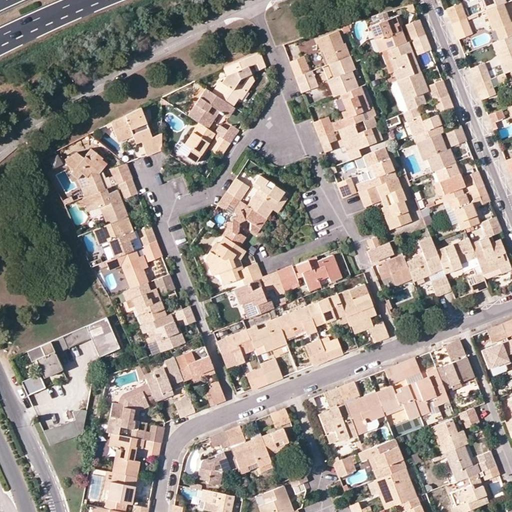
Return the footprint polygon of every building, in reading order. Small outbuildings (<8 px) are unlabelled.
[(482,0),(486,10),(503,4),(506,3),(504,0),(482,0)] [(448,16),(463,10),(460,3),(446,9),(448,16)] [(486,10),(484,11),(492,30),(494,29),(499,40),(511,35),(511,21),(510,23),(503,4),(486,10)] [(452,24),(466,18),(463,10),(448,16),(452,24)] [(384,50),(406,42),(399,24),(401,24),(398,16),(369,27),(379,52),(384,50)] [(469,26),(466,18),(452,24),(455,32),(469,26)] [(421,27),(418,20),(404,25),(407,32),(421,27)] [(472,33),(469,26),(455,32),(457,39),(472,33)] [(421,27),(407,32),(410,40),(411,40),(424,35),(421,27)] [(328,64),(349,56),(344,43),(343,44),(337,31),(315,40),(320,53),(322,52),(327,65),(328,64)] [(427,43),(424,35),(411,40),(414,48),(427,43)] [(509,71),(511,70),(511,35),(499,40),(491,43),(504,73),(509,71)] [(384,50),(397,80),(420,71),(408,41),(406,42),(384,50)] [(427,43),(414,48),(417,55),(430,50),(427,43)] [(211,92),(233,106),(239,98),(242,99),(254,80),(247,67),(253,64),(256,71),(265,66),(259,52),(223,68),(226,75),(221,82),(219,81),(211,92)] [(292,70),(306,64),(304,56),(289,62),(292,70)] [(339,94),(358,87),(351,70),(354,69),(349,56),(328,64),(333,78),(327,80),(333,97),(339,94)] [(472,76),(487,70),(484,63),(469,69),(472,76)] [(295,77),(309,71),(306,64),(292,70),(295,77)] [(295,77),(298,85),(315,78),(312,70),(309,71),(295,77)] [(472,76),(475,84),(490,79),(491,79),(487,70),(472,76)] [(416,107),(426,103),(422,93),(428,91),(420,71),(397,80),(396,80),(408,111),(416,107)] [(490,79),(493,87),(500,84),(497,76),(491,79),(490,79)] [(301,91),(301,92),(318,86),(315,78),(298,85),(301,91)] [(475,84),(478,92),(493,87),(490,79),(475,84)] [(408,111),(396,80),(391,82),(388,85),(398,110),(403,112),(408,111)] [(444,87),(441,80),(429,86),(431,92),(444,87)] [(329,123),(316,128),(319,137),(333,131),(337,130),(353,123),(362,120),(365,119),(362,112),(369,109),(361,86),(358,87),(339,94),(346,111),(341,112),(343,118),(329,123)] [(434,100),(447,95),(444,87),(431,92),(434,100)] [(478,92),(481,100),(496,94),(493,87),(478,92)] [(199,122),(207,128),(219,111),(228,117),(235,108),(233,106),(211,92),(205,88),(187,115),(199,122)] [(437,109),(451,104),(447,95),(434,100),(437,109)] [(440,115),(453,110),(451,104),(437,109),(440,115)] [(142,142),(147,155),(162,149),(161,133),(153,136),(141,107),(111,122),(118,141),(133,136),(136,144),(142,142)] [(403,112),(407,121),(419,116),(416,107),(408,111),(403,112)] [(369,109),(362,112),(365,119),(373,116),(375,115),(372,108),(369,109)] [(502,110),(487,115),(490,124),(505,118),(502,110)] [(440,133),(443,132),(436,115),(421,121),(419,116),(407,121),(415,143),(440,133)] [(349,161),(360,156),(357,149),(382,140),(373,116),(365,119),(362,120),(365,129),(357,133),(353,123),(337,130),(349,161)] [(327,117),(313,122),(316,128),(329,123),(327,117)] [(490,124),(493,130),(507,125),(505,118),(490,124)] [(207,128),(199,122),(182,147),(188,151),(184,156),(195,163),(200,154),(208,142),(209,142),(215,133),(214,132),(207,128)] [(229,143),(234,135),(226,131),(218,125),(214,132),(215,133),(217,134),(229,143)] [(235,135),(238,130),(230,125),(226,131),(234,135),(235,135)] [(459,126),(445,131),(448,140),(462,134),(459,126)] [(319,137),(322,146),(330,144),(337,141),(333,131),(319,137)] [(434,171),(455,163),(449,148),(446,149),(440,133),(415,143),(422,161),(427,159),(432,172),(434,171)] [(229,143),(217,134),(211,144),(223,152),(229,143)] [(462,134),(448,140),(451,147),(465,141),(462,134)] [(223,152),(211,144),(208,148),(220,156),(223,152)] [(322,146),(325,153),(332,150),(330,144),(322,146)] [(184,156),(188,151),(182,147),(179,152),(184,156)] [(359,191),(396,177),(385,147),(362,156),(368,171),(366,172),(369,179),(355,184),(358,192),(359,191)] [(105,188),(100,173),(107,163),(102,159),(103,158),(91,148),(82,156),(77,152),(65,158),(71,173),(78,179),(82,173),(86,176),(90,185),(82,188),(85,196),(105,188)] [(58,155),(49,160),(54,169),(63,164),(58,155)] [(129,170),(127,163),(111,169),(114,176),(129,170)] [(446,201),(447,200),(463,194),(461,187),(459,183),(462,181),(455,163),(434,171),(446,201)] [(119,183),(132,178),(131,174),(129,170),(114,176),(109,178),(112,186),(119,183)] [(479,179),(477,171),(471,174),(473,181),(479,179)] [(247,206),(266,219),(272,209),(278,212),(287,199),(281,195),(283,192),(259,176),(253,186),(258,190),(247,206)] [(359,191),(365,207),(380,201),(383,207),(381,208),(389,229),(411,221),(403,201),(405,200),(396,177),(359,191)] [(132,178),(119,183),(122,191),(135,186),(132,178)] [(231,185),(245,194),(249,187),(236,178),(233,182),(231,185)] [(340,189),(353,184),(350,178),(337,183),(340,189)] [(470,191),(482,186),(479,179),(473,181),(465,184),(469,192),(470,191)] [(343,197),(356,192),(353,184),(340,189),(343,197)] [(226,192),(240,201),(245,194),(231,185),(226,192)] [(128,216),(129,216),(118,189),(113,191),(111,186),(105,188),(85,196),(83,197),(83,199),(75,203),(77,207),(85,204),(88,211),(99,206),(107,224),(128,216)] [(135,186),(122,191),(124,198),(138,193),(135,186)] [(482,186),(470,191),(473,200),(479,197),(486,195),(482,186)] [(226,192),(221,199),(229,204),(235,209),(232,212),(234,216),(232,216),(231,222),(226,222),(226,229),(221,235),(224,236),(239,247),(245,237),(238,231),(239,223),(245,220),(250,223),(251,230),(257,234),(267,219),(266,219),(247,206),(240,201),(226,192)] [(464,229),(479,223),(471,203),(469,203),(465,193),(463,194),(447,200),(450,211),(453,210),(460,230),(464,229)] [(483,204),(488,202),(486,195),(479,197),(483,204)] [(221,199),(217,205),(225,210),(229,204),(221,199)] [(424,221),(431,219),(428,208),(421,210),(424,221)] [(117,256),(133,250),(127,234),(134,231),(128,216),(107,224),(93,230),(99,245),(111,241),(117,256)] [(479,266),(482,274),(498,268),(500,273),(511,269),(499,239),(493,241),(491,236),(500,232),(494,217),(479,223),(464,229),(468,238),(476,258),(479,266)] [(153,231),(151,225),(137,231),(141,239),(154,234),(153,231)] [(141,247),(156,241),(154,234),(141,239),(138,240),(141,247)] [(239,247),(224,236),(218,243),(216,241),(204,258),(211,276),(218,274),(222,285),(239,278),(236,271),(239,270),(243,268),(239,260),(246,251),(239,247)] [(366,240),(370,249),(380,245),(377,236),(366,240)] [(435,250),(430,236),(417,241),(422,255),(405,262),(412,279),(413,282),(434,274),(434,272),(442,269),(435,250)] [(476,258),(468,238),(435,250),(442,269),(444,274),(464,265),(463,263),(476,258)] [(156,241),(141,247),(144,255),(159,249),(156,241)] [(108,259),(112,258),(108,243),(103,244),(108,259)] [(402,254),(384,261),(381,255),(384,254),(380,245),(370,249),(365,250),(372,266),(376,265),(382,280),(391,276),(395,286),(412,279),(405,262),(402,254)] [(130,288),(148,282),(150,281),(144,268),(149,266),(147,262),(144,255),(139,257),(136,249),(133,250),(117,256),(106,260),(110,270),(121,265),(130,288)] [(144,255),(147,262),(163,256),(159,249),(144,255)] [(315,258),(295,265),(298,273),(301,271),(308,290),(321,286),(318,280),(328,276),(330,281),(341,277),(332,254),(317,260),(316,257),(315,258)] [(258,269),(255,263),(243,268),(239,270),(242,278),(258,271),(258,269)] [(482,274),(479,266),(472,269),(475,275),(472,276),(475,282),(478,290),(487,286),(484,279),(482,274)] [(285,270),(291,285),(297,282),(291,267),(285,270)] [(498,268),(482,274),(484,279),(500,273),(498,268)] [(276,273),(284,292),(292,289),(291,285),(285,270),(276,273)] [(242,278),(244,285),(258,280),(261,278),(258,271),(242,278)] [(169,273),(154,279),(158,288),(172,282),(169,273)] [(276,273),(269,276),(273,288),(276,295),(284,292),(276,273)] [(267,276),(261,278),(266,291),(273,288),(269,276),(267,276)] [(436,280),(441,293),(450,290),(445,276),(436,280)] [(244,285),(233,290),(239,305),(242,303),(248,318),(273,309),(274,308),(270,299),(265,301),(259,287),(261,286),(258,280),(244,285)] [(441,293),(436,280),(430,282),(435,295),(441,293)] [(143,324),(167,315),(156,289),(151,291),(148,282),(130,288),(123,291),(130,308),(135,306),(143,324)] [(172,282),(158,288),(160,295),(175,289),(172,282)] [(478,290),(475,282),(469,284),(472,292),(478,290)] [(364,284),(337,294),(346,318),(348,322),(349,326),(363,321),(362,319),(366,317),(367,317),(368,317),(375,314),(364,284)] [(337,294),(337,293),(306,305),(306,306),(314,326),(336,318),(345,315),(337,294)] [(183,309),(175,311),(179,320),(192,315),(189,306),(183,309)] [(276,317),(284,338),(295,334),(294,331),(304,328),(306,334),(316,331),(314,326),(306,306),(276,317)] [(167,315),(143,324),(140,325),(144,333),(148,332),(152,342),(156,340),(160,352),(171,348),(185,342),(181,331),(182,330),(181,326),(177,328),(172,313),(167,315)] [(192,315),(179,320),(181,326),(195,321),(192,315)] [(345,315),(336,318),(340,324),(348,322),(346,318),(345,315)] [(284,338),(276,317),(264,322),(266,326),(256,329),(255,325),(246,329),(253,347),(262,344),(265,351),(286,343),(284,338)] [(368,317),(367,317),(366,317),(362,319),(363,321),(349,326),(352,333),(367,327),(372,326),(368,317)] [(107,318),(33,349),(45,377),(62,369),(55,353),(92,338),(100,356),(120,348),(107,318)] [(501,324),(506,337),(511,334),(511,327),(511,326),(509,320),(501,324)] [(374,325),(380,339),(387,336),(382,322),(374,325)] [(501,324),(493,327),(499,340),(506,337),(501,324)] [(367,327),(373,342),(380,339),(374,325),(372,326),(367,327)] [(488,329),(486,329),(491,343),(499,340),(493,327),(488,329)] [(253,347),(246,329),(224,337),(227,344),(226,345),(231,358),(232,357),(235,365),(244,361),(242,354),(254,349),(253,347)] [(327,360),(336,356),(329,341),(327,336),(319,339),(327,360)] [(336,356),(342,354),(336,338),(329,341),(336,356)] [(319,363),(327,360),(319,339),(311,342),(319,363)] [(459,340),(451,343),(457,357),(465,354),(459,340)] [(511,352),(507,340),(481,350),(488,368),(497,364),(495,360),(501,358),(505,369),(511,366),(511,352)] [(81,357),(92,352),(87,341),(76,345),(81,357)] [(319,363),(311,342),(304,345),(312,365),(319,363)] [(448,345),(444,346),(450,360),(457,357),(451,343),(448,345)] [(215,372),(204,345),(191,350),(183,353),(174,357),(183,379),(184,381),(193,377),(194,380),(215,372)] [(231,358),(226,345),(222,346),(227,359),(231,358)] [(435,368),(444,390),(451,388),(452,390),(461,386),(460,382),(474,377),(466,356),(435,368)] [(183,379),(174,357),(164,360),(167,367),(164,368),(162,366),(144,374),(156,402),(174,394),(170,385),(183,379)] [(275,380),(282,377),(274,358),(267,360),(275,380)] [(406,361),(412,375),(419,372),(414,358),(406,361)] [(267,383),(275,380),(267,360),(259,363),(261,367),(267,383)] [(398,364),(404,378),(412,375),(406,361),(398,364)] [(398,364),(390,367),(396,381),(404,378),(398,364)] [(267,383),(261,367),(252,371),(258,386),(267,383)] [(386,369),(384,370),(389,384),(396,381),(390,367),(386,369)] [(406,384),(419,416),(428,412),(424,401),(431,399),(434,407),(445,402),(446,406),(450,405),(444,390),(435,368),(426,372),(427,376),(406,384)] [(258,386),(252,371),(245,373),(251,389),(258,386)] [(23,381),(29,395),(46,388),(39,374),(23,381)] [(225,399),(218,380),(210,384),(211,387),(217,402),(225,399)] [(346,384),(351,398),(359,396),(353,381),(349,383),(346,384)] [(338,387),(344,402),(351,398),(346,384),(338,387)] [(375,392),(384,416),(403,408),(408,420),(419,416),(406,384),(393,390),(391,386),(375,392)] [(124,399),(143,391),(141,386),(119,396),(118,403),(123,404),(124,399)] [(217,402),(211,387),(205,389),(211,405),(217,402)] [(338,387),(330,390),(336,404),(344,402),(338,387)] [(330,390),(323,393),(329,407),(336,404),(330,390)] [(111,433),(144,439),(147,422),(138,421),(133,420),(135,408),(147,402),(143,391),(124,399),(123,404),(118,403),(112,402),(107,432),(111,433)] [(195,411),(188,392),(184,394),(185,396),(181,398),(181,399),(187,414),(195,411)] [(384,416),(375,392),(344,404),(356,434),(359,440),(362,439),(360,433),(367,430),(365,427),(367,426),(366,422),(384,416)] [(187,414),(181,399),(175,402),(180,416),(187,414)] [(133,420),(138,421),(140,411),(149,406),(147,402),(135,408),(133,420)] [(356,434),(344,404),(318,414),(326,436),(335,433),(337,440),(338,441),(356,434)] [(473,407),(458,413),(461,422),(463,422),(476,417),(473,407)] [(286,408),(277,412),(282,425),(291,421),(286,408)] [(45,429),(49,444),(88,434),(82,409),(73,412),(75,421),(45,429)] [(271,414),(276,427),(282,425),(277,412),(271,414)] [(476,417),(463,422),(465,428),(479,423),(478,421),(476,417)] [(463,445),(468,443),(462,430),(456,432),(451,419),(430,427),(441,454),(444,453),(463,445)] [(163,434),(165,426),(150,423),(149,430),(163,434)] [(234,429),(238,442),(245,439),(240,426),(237,427),(234,429)] [(261,436),(269,455),(286,448),(284,443),(288,442),(282,427),(261,436)] [(225,432),(230,445),(238,442),(234,429),(225,432)] [(163,435),(163,434),(149,430),(147,440),(161,442),(163,435)] [(225,432),(217,435),(221,444),(223,448),(230,445),(225,432)] [(144,439),(111,433),(109,445),(116,446),(124,448),(122,459),(114,457),(112,471),(114,472),(137,476),(140,461),(135,461),(137,447),(142,448),(144,439)] [(335,433),(326,436),(329,443),(337,440),(335,433)] [(217,435),(210,438),(214,446),(221,444),(217,435)] [(239,467),(241,473),(249,470),(248,466),(257,462),(259,467),(272,462),(269,455),(261,436),(231,447),(239,467)] [(376,479),(404,468),(393,438),(363,450),(357,452),(361,461),(368,458),(376,479)] [(161,442),(147,440),(145,449),(149,449),(160,451),(161,442)] [(467,477),(495,466),(492,458),(479,463),(472,466),(463,445),(444,453),(455,482),(467,477)] [(124,448),(116,446),(114,457),(122,459),(124,448)] [(239,467),(231,447),(202,459),(202,460),(201,461),(198,478),(207,480),(209,483),(220,485),(223,471),(230,468),(230,470),(239,467)] [(160,451),(149,449),(148,457),(158,458),(160,451)] [(492,456),(490,451),(476,456),(479,463),(492,458),(492,456)] [(332,462),(336,470),(352,463),(350,455),(332,462)] [(272,462),(259,467),(261,471),(273,466),(272,462)] [(338,476),(338,477),(355,470),(352,463),(336,470),(338,476)] [(462,511),(466,511),(488,502),(485,494),(487,494),(483,485),(481,485),(478,477),(482,476),(484,480),(499,474),(495,466),(467,477),(470,485),(454,491),(449,493),(454,507),(451,507),(453,511),(462,511)] [(394,506),(416,497),(404,468),(376,479),(373,480),(384,509),(394,506)] [(111,490),(114,472),(112,471),(108,471),(104,489),(111,490)] [(125,511),(127,503),(129,494),(134,495),(137,476),(114,472),(111,490),(108,490),(105,508),(125,511)] [(305,473),(290,479),(293,487),(303,483),(308,481),(305,473)] [(499,474),(484,480),(486,486),(501,481),(499,474)] [(470,485),(467,477),(455,482),(451,483),(454,491),(470,485)] [(303,483),(293,487),(296,493),(306,489),(303,483)] [(261,511),(290,511),(294,511),(284,486),(262,494),(265,504),(259,506),(261,511)] [(230,511),(234,496),(203,489),(201,501),(205,501),(219,504),(217,511),(230,511)] [(265,504),(262,494),(256,497),(259,506),(265,504)] [(421,511),(416,497),(394,506),(396,511),(421,511)] [(149,507),(150,500),(142,499),(140,506),(149,507)] [(217,511),(219,504),(205,501),(204,508),(217,511)] [(362,511),(358,502),(349,505),(351,511),(362,511)]
